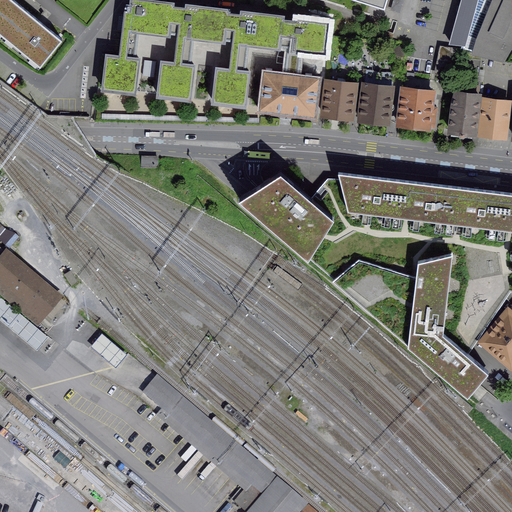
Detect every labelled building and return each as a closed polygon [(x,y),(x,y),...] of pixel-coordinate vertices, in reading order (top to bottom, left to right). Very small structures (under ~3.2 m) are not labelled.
[(0,0),(0,36),(2,38),(25,9),(14,0),(0,0)] [(107,54),(103,88),(135,92),(139,58),(135,57),(138,31),(169,35),(169,33),(177,34),(174,62),(162,61),(158,94),(190,98),(194,64),(191,64),(194,37),(224,41),(224,39),(233,40),(229,68),(217,67),(213,101),(245,105),(249,71),(246,70),(249,44),(280,48),(280,46),(288,47),(285,75),(266,73),(262,107),(287,110),(313,113),(317,79),(298,77),(301,50),(325,53),(329,21),(297,17),(297,19),(283,18),(283,16),(242,11),(242,13),(228,11),(228,9),(187,4),(186,6),(172,5),(173,3),(150,0),(131,0),(130,10),(125,9),(123,24),(119,56),(107,54)] [(358,0),(384,8),(386,0),(358,0)] [(511,0),(462,0),(450,43),(464,44),(463,50),(467,51),(482,54),(503,59),(511,42),(511,0)] [(41,22),(25,9),(2,38),(38,68),(62,39),(41,22)] [(406,48),(394,47),(392,62),(404,63),(406,48)] [(456,78),(462,50),(442,47),(436,74),(456,78)] [(340,49),(333,48),(331,62),(338,63),(340,49)] [(475,133),(481,83),(477,82),(480,59),(482,59),(482,54),(467,51),(466,56),(467,56),(464,85),(457,85),(453,104),(450,129),(475,133)] [(145,58),(145,74),(155,74),(156,59),(145,58)] [(392,74),(367,71),(360,119),(387,122),(392,74)] [(355,83),(328,80),(324,114),(351,117),(355,83)] [(403,88),(398,123),(434,127),(437,107),(431,106),(433,91),(403,88)] [(509,102),(484,99),(480,133),(505,136),(509,102)] [(141,156),(141,168),(158,169),(159,156),(141,156)] [(256,187),(239,197),(308,256),(328,225),(323,221),(329,214),(311,197),(281,171),(256,187)] [(348,209),(393,215),(398,178),(339,171),(340,178),(348,209)] [(333,278),(332,279),(468,394),(473,387),(488,370),(469,353),(481,335),(484,338),(506,311),(500,306),(511,291),(511,290),(511,228),(498,227),(446,221),(393,215),(348,209),(340,178),(328,177),(311,197),(329,214),(323,221),(328,225),(308,256),(333,278)] [(393,215),(446,221),(450,185),(398,178),(393,215)] [(446,221),(498,227),(502,191),(450,185),(446,221)] [(511,191),(502,191),(498,227),(511,228),(511,191)] [(0,219),(0,234),(11,243),(18,234),(0,219)] [(58,295),(6,251),(1,257),(0,255),(0,290),(36,321),(58,295)] [(0,299),(0,316),(10,325),(19,314),(1,298),(0,299)] [(511,363),(511,312),(508,309),(506,311),(484,338),(482,340),(511,364),(511,363)] [(19,314),(10,325),(19,333),(28,321),(19,314)] [(28,321),(19,333),(37,348),(46,336),(28,321)] [(125,354),(102,334),(92,346),(115,365),(125,354)] [(313,511),(157,378),(143,394),(250,484),(244,491),(240,488),(231,499),(245,511),(313,511)]
